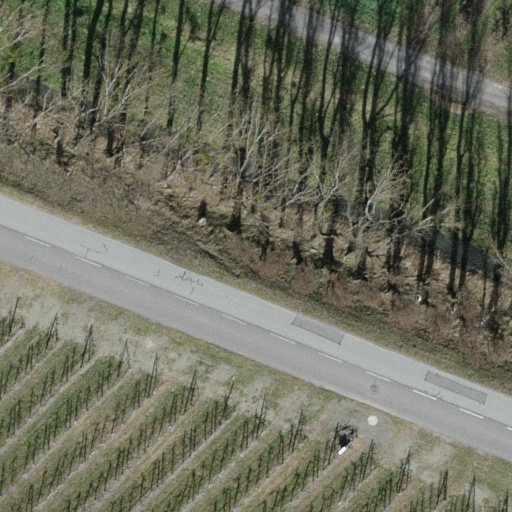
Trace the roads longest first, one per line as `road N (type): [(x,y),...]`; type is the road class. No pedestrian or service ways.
road 1 (unclassified): [(511,430),(0,228)]
road 2 (track): [(253,0),(511,103)]
